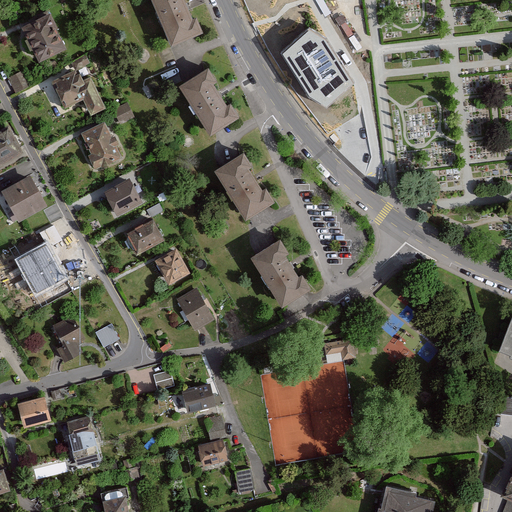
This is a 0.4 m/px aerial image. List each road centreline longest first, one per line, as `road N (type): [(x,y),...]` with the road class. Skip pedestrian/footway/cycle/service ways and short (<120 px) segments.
road 1 (residential): [(141,359),(130,319),(0,85)]
road 2 (residential): [(278,99),(262,116),(268,143),(332,297)]
road 3 (residential): [(332,297),(258,337),(141,359)]
road 4 (tertiary): [(413,230),(342,174),(278,99)]
road 5 (residential): [(0,397),(141,359)]
